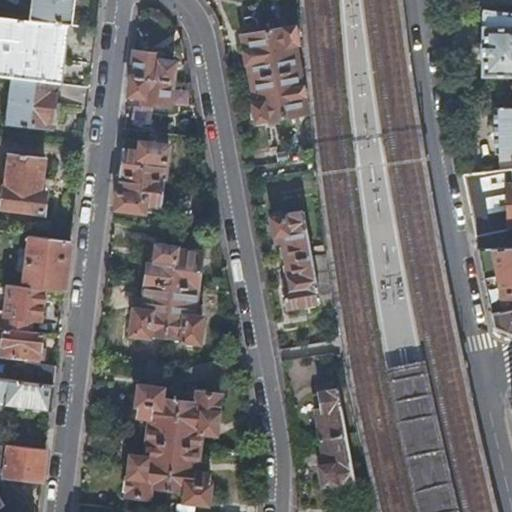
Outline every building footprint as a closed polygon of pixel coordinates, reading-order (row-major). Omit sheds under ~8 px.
[(26,0),(24,19),(64,24),(68,24),(71,0),(26,0)] [(249,6),(252,23),(261,22),(258,4),(249,6)] [(511,12),(502,11),(483,9),(483,42),(478,42),(478,57),(483,57),(483,75),(507,75),(511,75),(511,12)] [(0,15),(0,76),(10,78),(53,83),(58,84),(64,24),(24,19),(0,15)] [(274,71),(298,67),(293,40),(295,40),(293,25),(266,30),(274,71)] [(248,60),(251,76),(274,71),(266,30),(249,32),(251,48),(244,49),(246,60),(248,60)] [(241,34),(244,49),(251,48),(249,32),(241,34)] [(130,73),(172,79),(174,60),(160,58),(160,53),(133,49),(130,73)] [(301,83),(298,67),(274,71),(282,113),(300,110),(297,95),(304,94),(302,83),(301,83)] [(274,71),(251,76),(255,101),(252,102),(255,118),(282,113),(274,71)] [(130,73),(127,93),(142,95),(142,99),(169,103),(172,79),(130,73)] [(53,83),(10,78),(5,117),(48,122),(53,83)] [(499,151),(499,166),(510,165),(511,165),(511,105),(509,105),(494,106),(495,151),(499,151)] [(122,137),(121,146),(137,148),(139,139),(122,137)] [(121,146),(118,171),(163,177),(167,143),(139,139),(137,148),(121,146)] [(262,163),(291,158),(289,148),(260,153),(262,163)] [(0,206),(40,212),(43,191),(38,190),(41,158),(6,154),(2,185),(1,186),(0,190),(0,206)] [(499,166),(463,170),(475,234),(510,228),(510,223),(511,222),(511,165),(510,165),(499,166)] [(118,171),(114,205),(143,209),(145,200),(160,202),(163,177),(118,171)] [(145,200),(143,209),(159,211),(160,202),(145,200)] [(283,241),(286,258),(309,254),(306,236),(301,210),(271,215),(274,232),(281,231),(283,241)] [(281,231),(274,232),(275,242),(283,241),(281,231)] [(306,236),(309,254),(324,251),(322,233),(306,236)] [(61,290),(67,240),(24,235),(18,285),(42,288),(61,290)] [(148,262),(146,280),(171,283),(195,286),(199,252),(175,248),(176,246),(156,243),(153,263),(148,262)] [(511,244),(478,245),(490,308),(511,304),(511,244)] [(309,254),(318,300),(330,298),(324,251),(309,254)] [(287,305),(318,300),(309,254),(286,258),(289,275),(290,286),(284,287),(287,305)] [(282,276),(284,287),(290,286),(289,275),(282,276)] [(149,321),(166,324),(171,283),(146,280),(143,297),(142,307),(132,305),(129,330),(147,333),(149,321)] [(208,280),(207,288),(218,289),(219,282),(208,280)] [(38,317),(42,288),(18,285),(4,283),(1,313),(0,312),(0,328),(1,329),(28,332),(30,316),(38,317)] [(171,283),(166,324),(182,326),(180,337),(199,339),(202,315),(192,314),(193,304),(195,286),(171,283)] [(134,295),(132,305),(142,307),(143,297),(134,295)] [(192,314),(202,315),(203,305),(193,304),(192,314)] [(511,304),(490,308),(493,323),(511,330),(511,304)] [(0,353),(35,358),(39,333),(28,332),(1,329),(0,334),(0,353)] [(458,511),(447,466),(431,398),(422,355),(385,363),(400,435),(417,511),(458,511)] [(181,369),(180,379),(228,372),(225,356),(181,369)] [(49,385),(52,365),(22,361),(19,381),(49,385)] [(0,406),(46,412),(49,385),(19,381),(0,379),(0,406)] [(147,439),(173,442),(178,399),(160,396),(162,386),(139,383),(135,413),(150,415),(147,439)] [(315,408),(320,436),(344,432),(336,386),(319,390),(321,407),(315,408)] [(173,442),(199,446),(201,430),(214,432),(219,393),(197,390),(196,401),(178,399),(173,442)] [(321,407),(319,390),(312,391),(315,408),(321,407)] [(344,432),(320,436),(325,463),(319,464),(322,482),(352,477),(344,432)] [(150,483),(168,486),(173,442),(147,439),(145,456),(131,454),(126,492),(149,494),(150,483)] [(3,475),(38,479),(42,448),(0,442),(0,471),(3,471),(3,475)] [(173,442),(168,486),(185,488),(184,499),(206,502),(209,472),(196,470),(199,446),(173,442)]
